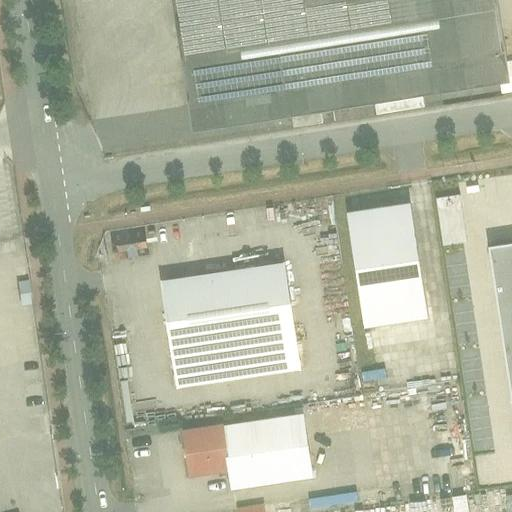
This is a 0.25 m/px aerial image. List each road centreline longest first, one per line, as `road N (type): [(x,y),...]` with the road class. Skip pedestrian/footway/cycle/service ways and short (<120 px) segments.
road 1 (unclassified): [(54,189),(511,115)]
road 2 (residential): [(99,511),(54,189)]
road 3 (residential): [(54,189),(24,0)]
